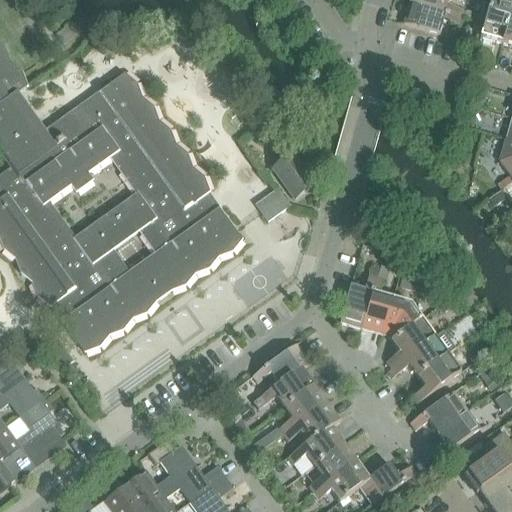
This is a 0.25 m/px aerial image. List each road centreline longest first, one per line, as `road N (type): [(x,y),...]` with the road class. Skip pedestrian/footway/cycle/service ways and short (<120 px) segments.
road 1 (residential): [(314,315),(385,65)]
road 2 (residential): [(42,511),(187,401)]
road 3 (residential): [(410,454),(314,315)]
road 4 (residential): [(187,401),(314,315)]
road 5 (residential): [(273,511),(187,401)]
road 6 (residential): [(511,88),(385,65)]
